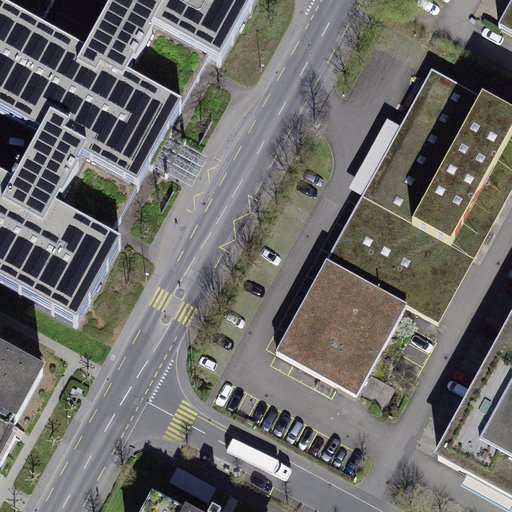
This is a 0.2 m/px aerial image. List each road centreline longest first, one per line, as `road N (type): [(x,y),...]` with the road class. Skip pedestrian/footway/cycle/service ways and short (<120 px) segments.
road 1 (tertiary): [(127,392),(342,0)]
road 2 (residential): [(348,511),(127,392)]
road 3 (tertiary): [(60,511),(127,392)]
